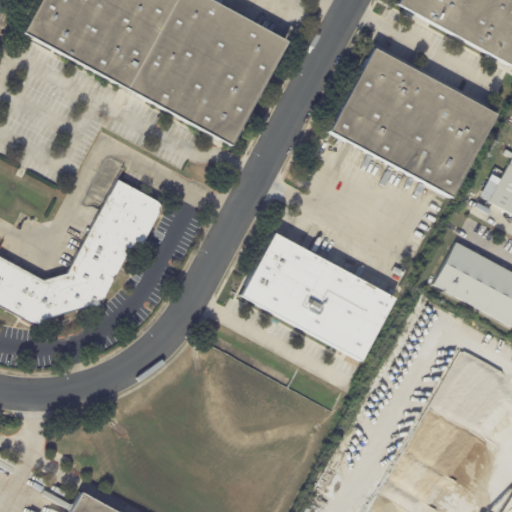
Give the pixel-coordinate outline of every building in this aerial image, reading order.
[(206,0),(39,0),(22,33),(225,148),(284,44),(206,0)] [(511,0),(398,0),(396,5),(511,67),(511,0)] [(373,50),(328,132),(447,199),(497,117),(373,50)] [(511,210),(511,156),(491,198),(511,210)] [(117,179),(70,271),(45,280),(0,256),(0,306),(31,324),(45,313),(84,304),(101,304),(126,251),(134,241),(146,241),(163,207),(117,179)] [(95,197),(98,191),(103,194),(99,200),(95,197)] [(468,195),(478,201),(476,205),(465,199),(468,195)] [(359,366),(395,299),(273,232),(238,296),(359,366)] [(511,272),(458,241),(432,283),(508,327),(511,320),(511,272)] [(68,511),(78,494),(115,511),(68,511)]
